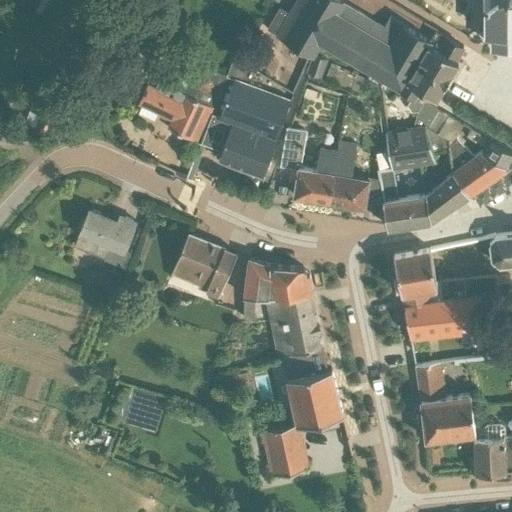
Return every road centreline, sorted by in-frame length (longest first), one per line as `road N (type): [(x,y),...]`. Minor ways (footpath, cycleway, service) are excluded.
road 1 (residential): [(348,243),(281,236),(78,154),(59,158),(0,211)]
road 2 (residential): [(403,503),(348,243)]
road 3 (residential): [(348,243),(428,233),(511,207)]
